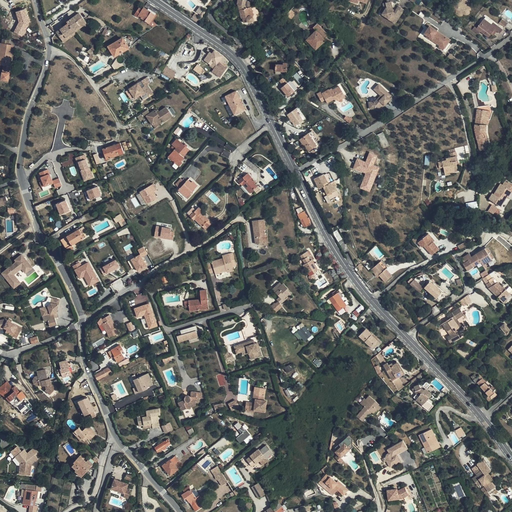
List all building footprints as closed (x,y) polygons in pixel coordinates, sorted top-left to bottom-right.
[(246,0),(237,0),(237,4),(238,4),(238,5),(239,10),(242,18),(243,18),(244,23),(245,22),(245,23),(248,23),(248,22),(249,23),(250,23),(252,23),(252,22),(253,22),(254,21),(254,20),(254,19),(254,18),(253,17),(252,16),(251,15),(249,8),(247,8),(246,4),(246,0)] [(394,1),(393,0),(386,0),(387,2),(385,2),(387,7),(384,11),(382,14),(388,18),(388,19),(395,24),(404,9),(399,6),(394,13),(391,1),(394,1)] [(157,12),(146,5),(143,10),(140,8),(135,15),(138,17),(139,16),(150,24),(157,12)] [(25,8),(15,11),(19,21),(13,31),(21,35),(29,21),(25,8)] [(87,23),(80,13),(67,22),(68,23),(56,32),(63,41),(75,32),(87,23)] [(492,24),(484,19),(477,28),(481,31),(489,37),(491,34),(495,29),(497,31),(500,33),(503,29),(498,26),(496,28),(492,24)] [(508,23),(502,19),(499,23),(505,27),(508,23)] [(318,23),(314,26),(316,30),(306,38),(314,49),(325,41),(324,39),(328,36),(318,23)] [(448,38),(428,23),(423,31),(430,36),(429,37),(442,47),(448,38)] [(477,28),(475,27),(472,30),(478,35),(481,31),(477,28)] [(77,34),(75,32),(63,41),(64,43),(77,34)] [(129,48),(123,38),(109,46),(115,56),(129,48)] [(13,45),(1,43),(0,49),(0,63),(4,64),(2,72),(1,79),(8,80),(9,73),(10,65),(9,65),(13,45)] [(223,56),(213,49),(205,60),(211,64),(211,65),(210,66),(214,69),(223,56)] [(117,58),(112,65),(115,70),(125,67),(123,63),(121,63),(120,63),(119,63),(118,62),(117,61),(117,60),(117,59),(117,58)] [(125,67),(125,68),(131,67),(126,59),(124,60),(124,61),(123,62),(123,63),(125,67)] [(193,69),(200,75),(204,70),(197,64),(193,69)] [(283,71),(284,71),(280,65),(276,65),(276,73),(283,73),(283,71)] [(162,74),(171,79),(176,73),(166,67),(162,74)] [(297,73),(294,75),(299,83),(303,80),(297,73)] [(151,82),(147,77),(142,81),(145,86),(142,88),(139,83),(129,89),(135,97),(135,98),(140,95),(144,100),(154,94),(148,84),(151,82)] [(284,78),(279,81),(283,87),(281,88),(287,97),(298,90),(291,80),(287,83),(284,78)] [(378,86),(374,90),(383,98),(381,99),(378,99),(375,102),(369,103),(370,109),(376,108),(379,111),(385,105),(383,104),(389,98),(391,96),(380,85),(379,87),(378,86)] [(321,92),(317,95),(322,103),(326,101),(327,103),(334,99),(335,101),(337,100),(341,98),(340,96),(343,94),(339,87),(330,92),(329,90),(322,94),(321,92)] [(135,97),(129,89),(126,91),(131,100),(135,97)] [(237,92),(226,97),(235,116),(246,110),(237,92)] [(173,116),(167,107),(158,113),(156,110),(147,116),(153,125),(154,124),(161,119),(163,122),(173,116)] [(287,113),(293,126),(305,120),(299,108),(287,113)] [(486,125),(488,110),(478,109),(475,128),(480,151),(487,149),(485,144),(489,143),(486,133),(486,125)] [(154,124),(156,127),(163,122),(161,119),(154,124)] [(319,144),(310,132),(308,133),(317,145),(319,144)] [(317,145),(308,133),(300,140),(311,155),(315,151),(313,148),(317,145)] [(190,150),(178,139),(172,145),(174,146),(170,149),(173,152),(169,157),(179,166),(182,162),(181,161),(184,158),(183,157),(190,150)] [(124,153),(121,143),(103,149),(107,159),(124,153)] [(359,189),(370,192),(380,167),(374,165),(377,155),(369,152),(365,161),(356,158),(352,169),(365,174),(359,189)] [(75,157),(83,182),(93,179),(85,154),(75,157)] [(456,161),(458,160),(457,156),(446,159),(446,160),(438,162),(439,168),(444,167),(445,171),(449,170),(454,169),(454,171),(458,171),(457,164),(456,161)] [(48,169),(38,173),(43,187),(53,184),(55,188),(61,186),(59,178),(52,180),(48,169)] [(252,177),(248,173),(239,181),(243,185),(250,193),(258,186),(250,178),(252,177)] [(324,174),(315,179),(319,188),(324,186),(328,196),(333,193),(332,192),(337,190),(335,187),(337,186),(334,181),(328,184),(324,174)] [(174,182),(177,186),(180,188),(179,190),(188,199),(192,194),(191,193),(198,185),(193,181),(192,183),(188,179),(186,181),(184,179),(180,175),(174,182)] [(511,190),(511,183),(506,180),(503,185),(501,184),(494,194),(493,193),(489,199),(500,206),(506,197),(507,197),(511,191),(511,190)] [(154,184),(139,192),(147,205),(157,199),(157,190),(154,184)] [(101,195),(98,186),(87,190),(91,200),(101,195)] [(59,216),(70,212),(66,200),(55,204),(59,216)] [(466,203),(467,210),(478,207),(476,201),(466,203)] [(491,205),(488,211),(497,216),(501,210),(491,205)] [(203,211),(199,207),(190,216),(194,220),(195,219),(206,230),(213,223),(206,216),(204,215),(202,212),(203,211)] [(307,226),(311,224),(305,211),(298,214),(300,219),(303,218),(307,226)] [(256,244),(264,243),(263,236),(265,235),(265,230),(266,230),(264,219),(253,220),(256,244)] [(157,226),(155,237),(174,240),(175,233),(171,232),(172,229),(157,226)] [(86,237),(81,228),(61,240),(68,251),(74,248),(72,245),(77,242),(86,237)] [(424,246),(426,248),(432,255),(439,248),(433,241),(435,240),(429,233),(418,242),(422,247),(424,246)] [(460,250),(468,246),(465,242),(458,246),(460,250)] [(485,248),(492,259),(494,258),(487,247),(485,248)] [(492,259),(485,248),(472,257),(469,253),(462,258),(465,263),(463,264),(467,271),(481,262),(483,265),(492,259)] [(148,256),(144,249),(138,252),(142,259),(148,256)] [(303,265),(310,276),(319,270),(312,259),(310,261),(308,257),(310,255),(307,251),(301,256),(306,263),(303,265)] [(210,264),(207,265),(209,274),(215,272),(216,274),(227,271),(227,272),(234,271),(233,266),(237,265),(233,252),(223,255),(223,258),(212,261),(213,264),(210,264)] [(25,259),(22,255),(15,260),(17,262),(2,273),(14,289),(21,283),(14,275),(22,269),(25,266),(28,271),(32,268),(25,259)] [(147,268),(141,256),(132,261),(138,273),(147,268)] [(119,265),(115,259),(108,263),(111,270),(119,265)] [(385,269),(386,268),(387,267),(381,260),(379,262),(385,269)] [(93,271),(87,262),(81,265),(79,261),(72,265),(77,273),(82,270),(86,276),(93,271)] [(385,269),(379,262),(371,269),(375,274),(378,277),(380,276),(385,282),(392,275),(386,268),(385,269)] [(111,270),(108,263),(100,268),(104,274),(111,270)] [(82,270),(77,273),(80,278),(84,276),(90,286),(98,280),(93,271),(86,276),(82,270)] [(324,274),(330,284),(337,280),(330,270),(324,274)] [(484,278),(487,283),(495,279),(492,274),(484,278)] [(506,297),(510,293),(503,286),(502,286),(498,282),(496,278),(495,279),(487,283),(486,284),(488,288),(491,290),(504,303),(508,299),(506,297)] [(410,284),(419,292),(423,287),(414,279),(410,284)] [(431,280),(424,287),(437,298),(443,291),(431,280)] [(277,299),(278,301),(281,304),(292,294),(287,289),(288,288),(283,283),(282,284),(278,288),(279,289),(276,292),(280,297),(277,299)] [(200,290),(201,299),(202,303),(189,304),(189,307),(190,311),(209,309),(207,290),(200,290)] [(338,292),(347,305),(349,304),(340,291),(338,292)] [(339,311),(347,305),(338,292),(329,298),(339,311)] [(459,300),(463,307),(471,302),(467,295),(459,300)] [(60,300),(53,298),(51,304),(48,306),(41,309),(43,317),(47,316),(54,314),(57,313),(60,300)] [(156,324),(149,303),(134,308),(137,317),(144,314),(148,327),(156,324)] [(280,309),(275,303),(274,303),(271,306),(277,312),(280,309)] [(359,311),(362,309),(360,307),(353,312),(356,317),(360,314),(359,311)] [(455,340),(460,337),(458,333),(456,334),(455,333),(453,330),(459,327),(454,319),(456,318),(459,316),(458,315),(462,312),(459,307),(452,312),(448,315),(450,317),(442,322),(447,330),(449,329),(451,331),(449,333),(450,334),(447,337),(450,341),(454,338),(455,340)] [(106,331),(108,338),(118,334),(111,315),(97,320),(101,332),(106,331)] [(459,316),(456,318),(454,319),(459,327),(453,330),(455,333),(463,328),(457,319),(460,317),(459,316)] [(57,325),(55,318),(48,321),(50,327),(57,325)] [(6,320),(0,321),(0,329),(5,328),(8,329),(15,332),(14,336),(18,338),(23,327),(12,322),(11,324),(7,323),(8,321),(6,320)] [(129,331),(135,329),(132,322),(126,324),(129,331)] [(304,341),(312,335),(305,326),(294,333),(299,340),(302,338),(304,341)] [(507,329),(504,326),(500,329),(506,336),(510,333),(507,329)] [(359,336),(373,348),(379,342),(372,335),(372,334),(366,328),(359,336)] [(177,336),(179,342),(198,336),(196,330),(177,336)] [(247,342),(234,346),(237,354),(248,350),(251,360),(258,357),(256,351),(260,350),(257,342),(255,343),(253,340),(247,342)] [(115,356),(114,356),(117,362),(125,358),(120,351),(123,349),(120,345),(111,350),(115,356)] [(226,346),(221,348),(226,361),(231,359),(230,355),(226,346)] [(61,369),(63,377),(72,375),(69,366),(68,367),(66,361),(60,363),(62,369),(61,369)] [(391,366),(390,364),(389,365),(387,363),(383,365),(392,379),(403,373),(397,363),(394,365),(391,366)] [(104,371),(106,375),(113,372),(110,366),(103,369),(104,371)] [(42,375),(38,376),(35,377),(33,380),(34,384),(38,386),(40,385),(40,386),(43,385),(43,386),(46,385),(47,389),(45,390),(50,394),(56,388),(51,384),(50,378),(48,379),(46,371),(42,372),(42,375)] [(106,375),(104,371),(95,375),(97,380),(106,375)] [(154,385),(149,373),(134,380),(140,392),(148,389),(147,386),(149,385),(149,387),(154,385)] [(481,379),(477,382),(492,399),(497,394),(490,388),(481,379)] [(0,393),(7,398),(15,391),(13,388),(7,381),(0,388),(0,393)] [(429,411),(434,406),(432,404),(427,400),(431,397),(424,390),(422,388),(421,388),(419,385),(414,387),(414,388),(416,391),(415,391),(416,394),(419,396),(416,399),(422,405),(422,406),(429,411)] [(250,406),(246,405),(245,410),(254,411),(255,410),(265,411),(266,401),(263,400),(265,388),(255,386),(254,392),(257,392),(256,400),(255,403),(250,403),(250,406)] [(424,390),(431,397),(432,395),(426,388),(424,390)] [(17,389),(15,391),(7,398),(14,406),(12,407),(14,410),(20,405),(18,403),(21,400),(19,397),(18,395),(20,393),(17,389)] [(178,402),(181,411),(196,405),(196,403),(198,403),(199,398),(202,398),(202,393),(191,391),(190,396),(189,395),(188,395),(187,395),(186,395),(185,396),(185,397),(185,398),(184,400),(178,402)] [(365,398),(361,403),(365,407),(357,416),(363,421),(368,414),(371,411),(374,414),(378,409),(379,410),(382,405),(370,395),(367,399),(365,398)] [(92,418),(96,416),(88,397),(77,402),(84,417),(90,414),(92,418)] [(237,399),(229,403),(233,410),(240,407),(237,399)] [(156,415),(158,415),(161,414),(159,408),(146,410),(147,414),(137,416),(139,426),(143,425),(153,424),(153,427),(153,428),(160,427),(158,420),(157,420),(156,415)] [(236,438),(240,443),(251,434),(246,429),(246,430),(243,426),(242,427),(238,422),(234,425),(241,434),(236,438)] [(173,430),(170,423),(162,427),(165,433),(173,430)] [(91,431),(93,429),(89,425),(83,431),(79,427),(75,431),(78,435),(79,434),(83,438),(85,440),(88,437),(90,439),(95,435),(91,431)] [(435,443),(438,442),(431,429),(419,435),(428,453),(437,448),(435,443)] [(163,449),(166,447),(169,445),(166,440),(155,447),(158,452),(163,449)] [(386,456),(386,457),(385,457),(390,467),(401,461),(397,454),(408,447),(403,440),(387,449),(389,452),(389,453),(388,453),(387,453),(387,454),(386,454),(386,455),(386,456)] [(347,443),(337,451),(340,454),(336,456),(341,462),(344,460),(342,457),(352,450),(347,443)] [(248,460),(251,463),(255,460),(258,463),(261,461),(265,465),(269,461),(267,458),(274,453),(267,445),(261,451),(259,449),(252,455),(253,457),(248,460)] [(32,464),(38,459),(36,456),(33,453),(27,458),(25,455),(21,451),(17,446),(11,451),(21,463),(19,474),(31,475),(32,464)] [(38,454),(39,453),(35,448),(31,450),(33,453),(36,456),(38,454)] [(196,454),(199,457),(207,451),(204,448),(196,454)] [(91,466),(86,462),(80,455),(74,461),(72,460),(69,463),(76,469),(77,468),(84,474),(92,466),(91,466)] [(178,469),(177,468),(174,464),(179,460),(175,456),(171,459),(163,465),(171,475),(178,469)] [(486,475),(488,473),(489,473),(491,471),(483,460),(478,463),(482,470),(476,474),(477,476),(473,479),(478,486),(482,483),(489,492),(495,488),(491,483),(486,475)] [(222,472),(218,466),(212,469),(216,475),(222,472)] [(82,477),(84,474),(77,468),(76,469),(75,470),(82,477)] [(228,483),(222,472),(216,475),(216,476),(216,477),(216,478),(217,478),(217,479),(218,479),(219,479),(223,486),(228,483)] [(349,489),(340,481),(339,482),(337,481),(328,472),(322,478),(326,481),(327,480),(337,490),(338,488),(344,494),(349,489)] [(486,475),(491,483),(494,481),(488,473),(486,475)] [(130,485),(116,479),(112,488),(126,494),(128,489),(130,485)] [(252,487),(258,498),(265,494),(258,483),(252,487)] [(398,490),(388,491),(389,501),(403,499),(412,494),(407,487),(400,491),(398,491),(398,490)] [(25,490),(24,497),(23,504),(30,505),(30,509),(37,510),(37,506),(35,506),(36,498),(37,498),(38,491),(36,491),(25,489),(25,490)] [(133,491),(128,489),(126,494),(124,497),(129,499),(133,491)] [(187,498),(189,502),(190,502),(196,511),(202,507),(198,501),(202,499),(200,495),(196,497),(190,489),(186,492),(182,494),(185,499),(187,498)] [(278,501),(272,506),(276,511),(282,506),(278,501)]
